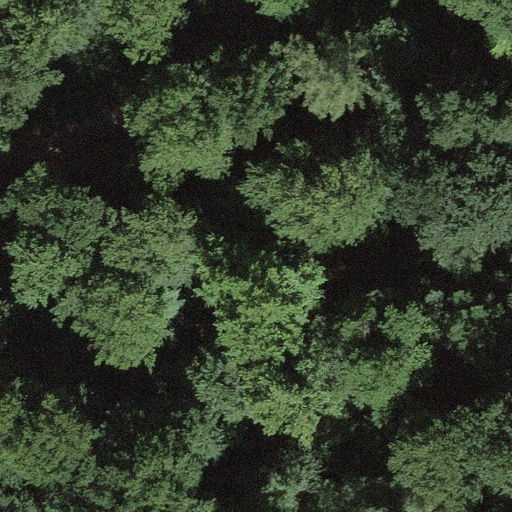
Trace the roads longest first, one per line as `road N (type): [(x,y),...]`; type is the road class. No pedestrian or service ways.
road 1 (track): [(112,511),(142,346),(272,200),(311,102),(303,19),(289,0)]
road 2 (track): [(0,160),(153,111),(188,90),(230,55),(251,0)]
